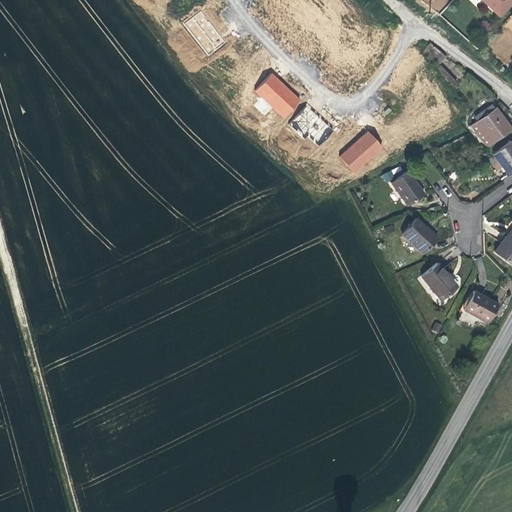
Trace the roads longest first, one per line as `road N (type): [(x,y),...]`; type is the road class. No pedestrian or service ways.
road 1 (track): [(75,511),(0,248)]
road 2 (residential): [(416,24),(365,96),(345,103),(265,40),(232,0)]
road 3 (tertiary): [(511,327),(404,511)]
road 4 (residential): [(416,24),(511,97)]
